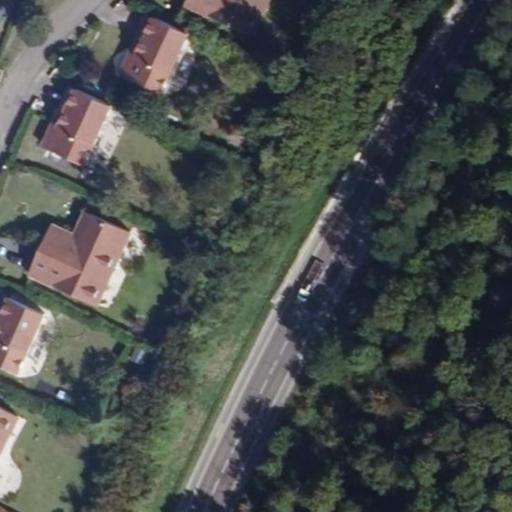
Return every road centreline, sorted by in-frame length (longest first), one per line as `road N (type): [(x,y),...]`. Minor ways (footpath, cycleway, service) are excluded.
road 1 (primary): [(493,0),(303,309),(204,511)]
road 2 (residential): [(0,136),(19,85),(105,0)]
